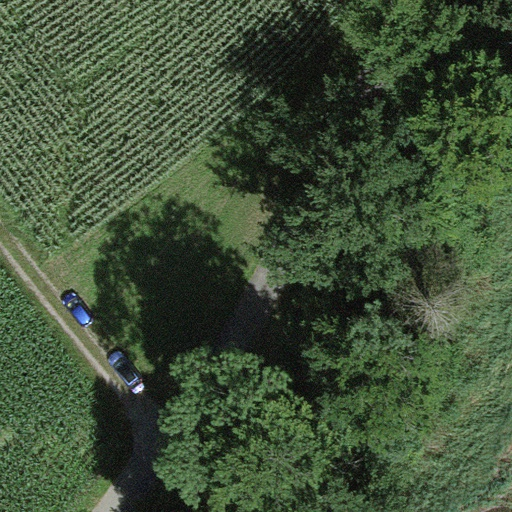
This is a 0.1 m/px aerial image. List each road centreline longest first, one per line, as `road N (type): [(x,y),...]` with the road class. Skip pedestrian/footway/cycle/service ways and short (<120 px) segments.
road 1 (track): [(416,0),(269,285),(114,511)]
road 2 (track): [(165,445),(0,229)]
